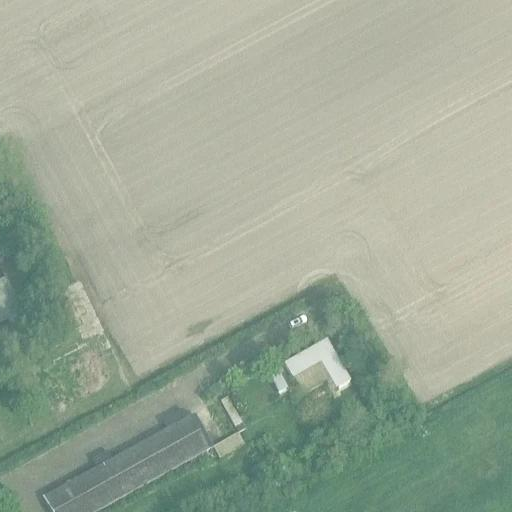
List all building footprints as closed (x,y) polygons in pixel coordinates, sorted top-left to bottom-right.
[(0,258),(0,265),(26,317),(44,308),(15,251),(0,258)] [(343,397),(355,390),(327,340),(315,346),(316,349),(284,367),(290,379),(322,360),(343,397)] [(267,371),(279,393),(290,388),(278,365),(267,371)] [(38,503),(43,511),(98,511),(203,453),(185,420),(38,503)] [(208,439),(219,459),(250,441),(239,422),(208,439)]
